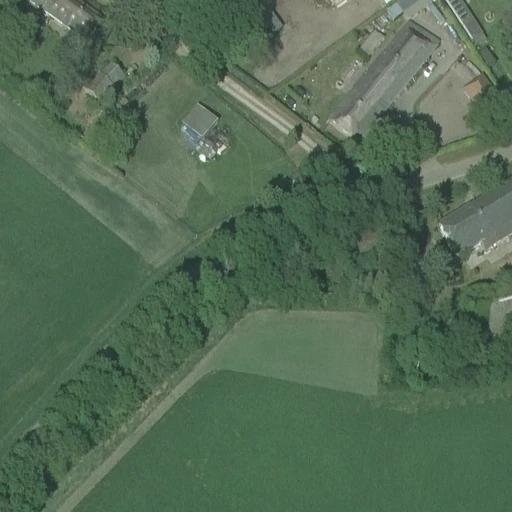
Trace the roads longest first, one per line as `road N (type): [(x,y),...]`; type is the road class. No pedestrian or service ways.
road 1 (unclassified): [(0,470),(196,268),(292,220),(371,195)]
road 2 (unclassified): [(371,195),(107,0)]
road 3 (unclassified): [(371,195),(511,151)]
